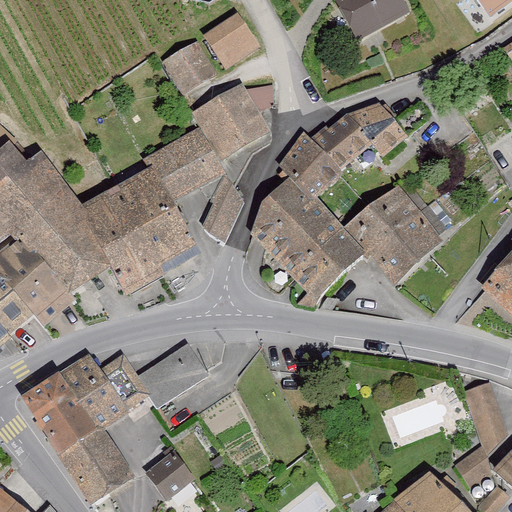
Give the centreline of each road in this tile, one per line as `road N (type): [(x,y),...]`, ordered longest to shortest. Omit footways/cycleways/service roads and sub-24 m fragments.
road 1 (tertiary): [(223,315),(372,328),(511,361)]
road 2 (residential): [(511,31),(433,79),(296,128)]
road 3 (tertiary): [(0,388),(93,341),(223,315)]
road 4 (residential): [(296,128),(233,260),(223,315)]
road 5 (residential): [(253,0),(285,71),(296,128)]
road 6 (residential): [(0,417),(75,511)]
